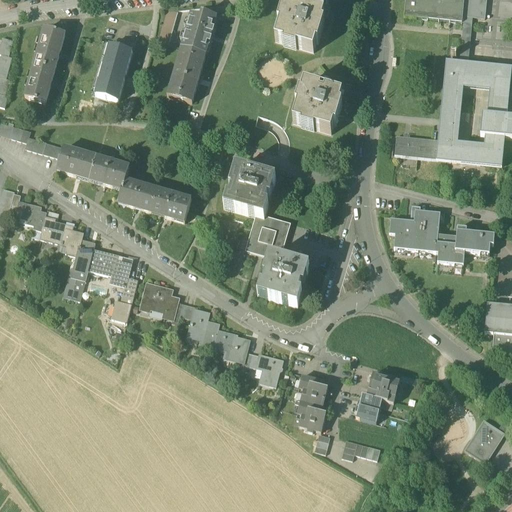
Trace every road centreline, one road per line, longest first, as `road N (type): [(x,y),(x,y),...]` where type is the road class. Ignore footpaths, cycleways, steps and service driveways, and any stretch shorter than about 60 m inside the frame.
road 1 (residential): [(0,156),(249,324),(281,339),(306,339),(324,324)]
road 2 (residential): [(381,0),(359,213)]
road 3 (residential): [(383,281),(411,321),(511,395)]
